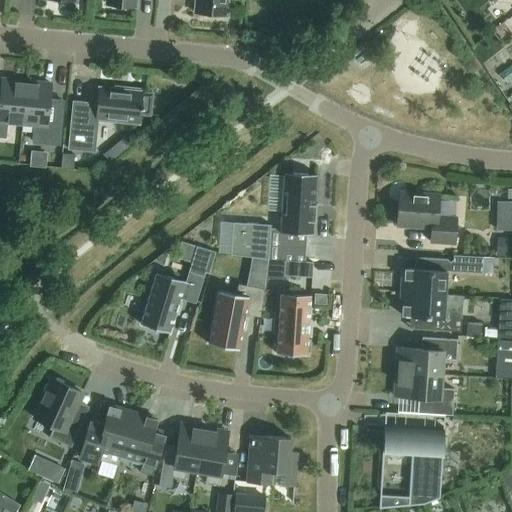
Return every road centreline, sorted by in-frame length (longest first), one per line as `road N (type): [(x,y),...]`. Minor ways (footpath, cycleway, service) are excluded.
road 1 (residential): [(0,34),(217,54),(363,129)]
road 2 (residential): [(328,401),(344,387),(363,129)]
road 3 (residential): [(328,401),(201,387),(77,348)]
road 4 (residential): [(363,129),(452,154),(511,160)]
